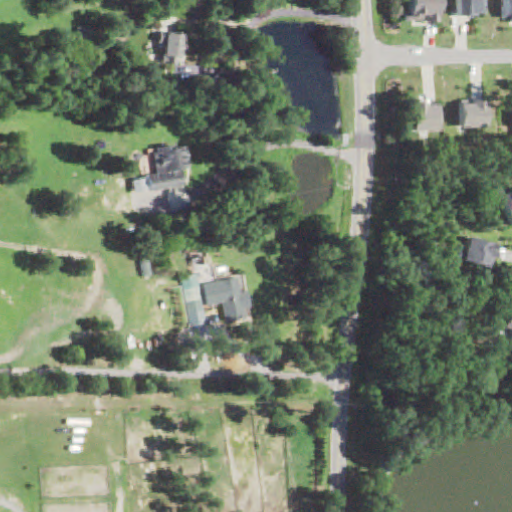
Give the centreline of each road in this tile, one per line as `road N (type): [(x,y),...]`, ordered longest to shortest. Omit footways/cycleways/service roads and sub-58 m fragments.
road 1 (tertiary): [(339,511),(365,163)]
road 2 (residential): [(344,380),(0,370)]
road 3 (tertiary): [(365,163),(361,0)]
road 4 (residential): [(366,55),(511,56)]
